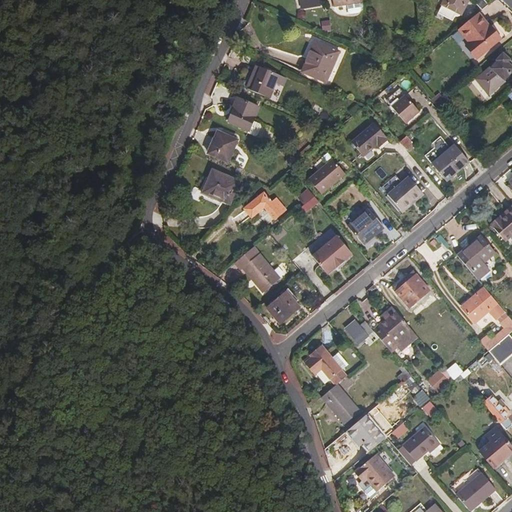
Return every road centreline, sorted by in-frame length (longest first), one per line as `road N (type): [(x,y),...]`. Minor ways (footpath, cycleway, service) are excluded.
road 1 (unclassified): [(239,0),(147,224),(155,240),(242,308),(274,357)]
road 2 (unclassified): [(274,357),(511,155)]
road 3 (track): [(147,224),(107,266),(39,375),(0,420)]
road 4 (unclassified): [(274,357),(304,415),(333,511)]
